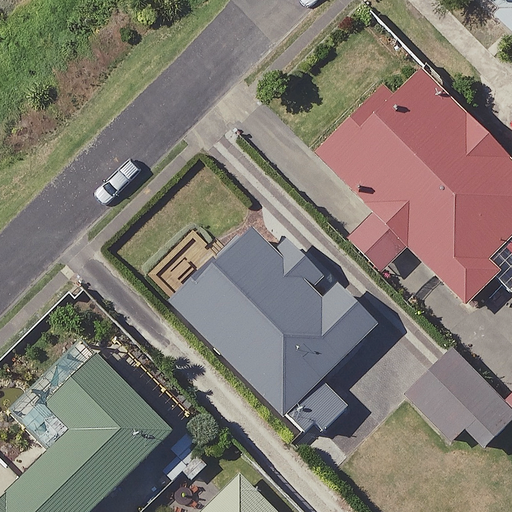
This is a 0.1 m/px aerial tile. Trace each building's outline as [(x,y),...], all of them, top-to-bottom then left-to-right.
[(511,0),(478,0),(511,38),(511,0)] [(324,167),(372,217),(345,244),(384,284),(411,257),(472,319),(511,280),(511,260),(504,252),(511,244),(511,176),(416,77),(324,167)] [(204,249),(190,235),(148,278),(181,310),(175,316),(285,424),(373,334),(334,295),(323,306),(315,299),(325,290),(286,251),(276,260),(253,237),(238,252),(219,234),(204,249)] [(511,391),(511,292),(457,348),(507,397),(511,391)] [(100,374),(75,351),(16,414),(63,458),(11,511),(120,511),(169,460),(193,435),(113,359),(100,374)] [(511,413),(510,412),(455,358),(412,402),(472,461),(511,420),(511,413)] [(268,511),(238,482),(208,511),(268,511)]
